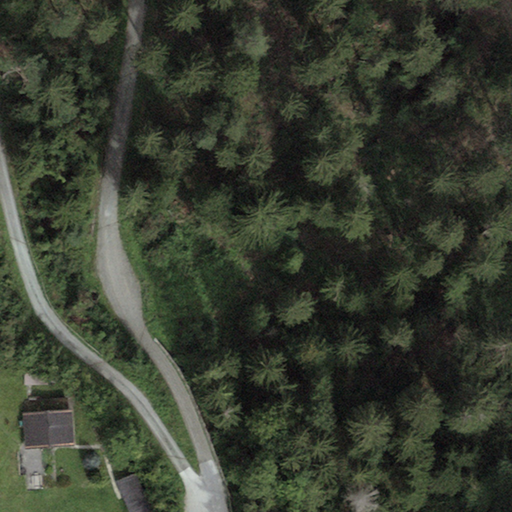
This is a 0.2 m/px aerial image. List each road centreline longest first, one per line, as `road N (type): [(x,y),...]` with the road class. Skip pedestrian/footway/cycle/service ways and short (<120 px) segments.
road 1 (unclassified): [(217,492),(177,388),(106,278),(106,204),(135,42),(133,0)]
road 2 (track): [(0,153),(48,300),(78,337),(123,371),(217,492)]
